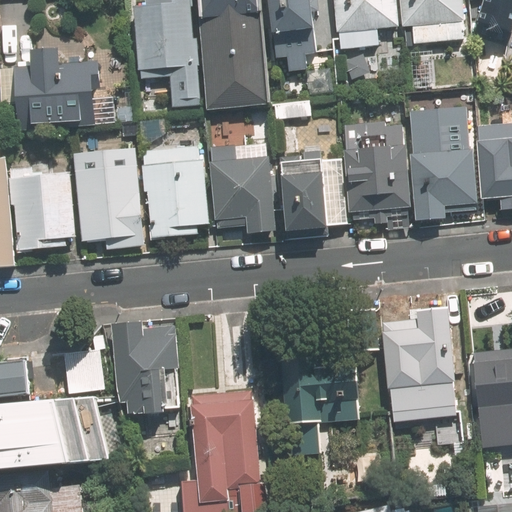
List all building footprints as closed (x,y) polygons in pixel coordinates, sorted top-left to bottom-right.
[(172,106),(204,104),(196,0),(136,0),(143,83),(170,81),(172,106)] [(259,0),(201,0),(209,114),(267,110),(259,0)] [(292,74),(309,72),(307,55),(320,54),(313,0),(265,0),(272,60),(290,57),(292,74)] [(334,0),(336,35),(341,35),(342,51),(385,49),(384,31),(401,30),(399,0),(334,0)] [(467,42),(465,0),(399,0),(401,30),(412,29),(412,44),(467,42)] [(511,0),(483,0),(476,24),(478,25),(475,35),(506,45),(510,34),(511,34),(511,0)] [(32,66),(10,68),(14,130),(97,124),(93,62),(68,64),(67,47),(31,50),(32,66)] [(275,104),(277,121),(313,118),(311,101),(275,104)] [(447,207),(475,207),(474,152),(441,153),(440,110),(410,111),(412,222),(447,221),(447,207)] [(403,120),(348,123),(353,214),(408,211),(403,120)] [(511,122),(479,125),(480,141),(478,141),(482,198),(501,197),(502,209),(511,208),(511,122)] [(240,145),(212,146),(214,229),(248,228),(248,235),(274,234),(271,157),(241,158),(240,145)] [(205,149),(143,152),(148,238),(210,234),(205,149)] [(0,265),(16,264),(7,158),(0,158),(0,265)] [(138,161),(78,163),(81,241),(141,238),(138,161)] [(12,169),(21,249),(66,244),(65,238),(78,237),(71,172),(36,175),(35,167),(12,169)] [(321,167),(283,168),(286,228),(324,226),(321,167)] [(458,417),(449,307),(419,310),(420,326),(383,329),(388,387),(392,387),(395,423),(458,417)] [(373,313),(277,322),(290,454),(324,451),(321,421),(361,417),(355,355),(376,353),(373,313)] [(122,409),(188,405),(182,321),(116,325),(122,409)] [(488,440),(511,437),(511,345),(472,349),(480,432),(487,431),(488,440)] [(0,363),(0,396),(29,394),(25,361),(0,363)] [(254,511),(264,511),(258,388),(195,391),(199,481),(185,482),(186,503),(186,511),(236,511),(236,493),(242,493),(242,511),(254,511)] [(82,399),(0,408),(0,468),(88,459),(82,399)] [(373,480),(372,450),(351,451),(352,481),(373,480)] [(51,469),(0,473),(0,504),(1,504),(1,511),(86,511),(83,484),(53,487),(51,469)]
